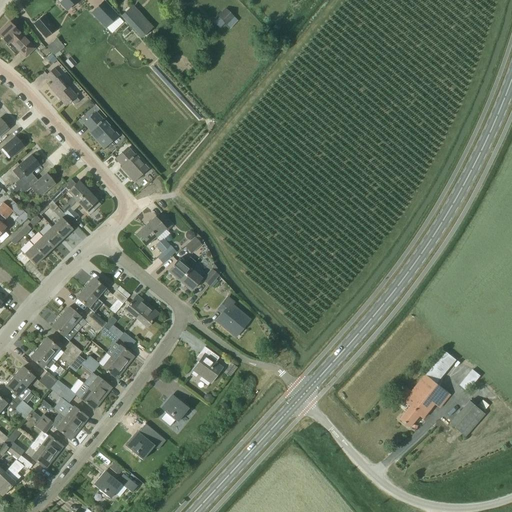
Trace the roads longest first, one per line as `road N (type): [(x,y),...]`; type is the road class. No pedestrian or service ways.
road 1 (primary): [(302,396),(386,302),(434,233),(474,169),(511,80)]
road 2 (track): [(124,205),(176,191),(337,0)]
road 3 (residential): [(33,511),(120,412),(183,315)]
road 4 (residential): [(96,240),(120,219),(119,194),(0,67)]
road 5 (unclassified): [(302,396),(373,476),(438,511)]
road 6 (primary): [(195,511),(302,396)]
road 7 (residential): [(302,396),(275,368),(237,356),(183,315)]
